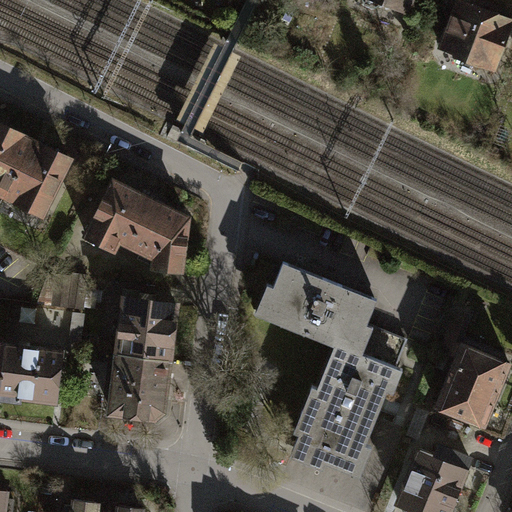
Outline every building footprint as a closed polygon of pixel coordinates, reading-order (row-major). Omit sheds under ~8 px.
[(412,0),(363,0),(365,4),(375,7),(384,3),(409,12),(412,0)] [(511,25),(511,18),(459,0),(443,47),(457,52),(456,55),(496,70),(511,25)] [(21,134),(0,123),(0,190),(41,210),(67,157),(27,137),(21,134)] [(152,265),(181,269),(188,218),(147,198),(140,194),(112,180),(85,234),(114,248),(119,238),(153,256),(152,265)] [(262,316),(334,345),(354,353),(356,351),(367,322),(377,298),(284,261),(262,316)] [(56,309),(88,313),(92,280),(60,277),(56,309)] [(124,296),(110,411),(148,415),(153,416),(164,409),(178,303),(143,299),(124,296)] [(367,322),(356,351),(397,367),(408,339),(367,322)] [(0,392),(56,399),(62,349),(14,343),(0,341),(0,392)] [(439,402),(486,421),(510,362),(463,343),(439,402)] [(397,367),(356,351),(354,353),(334,345),(317,387),(313,385),(294,432),(299,434),(293,448),(353,473),(397,367)] [(398,501),(425,511),(449,511),(472,456),(440,444),(437,453),(420,447),(398,501)] [(0,511),(12,511),(14,498),(7,497),(7,491),(0,489),(0,511)] [(75,507),(66,505),(65,511),(108,511),(110,506),(100,505),(100,503),(76,500),(75,507)]
